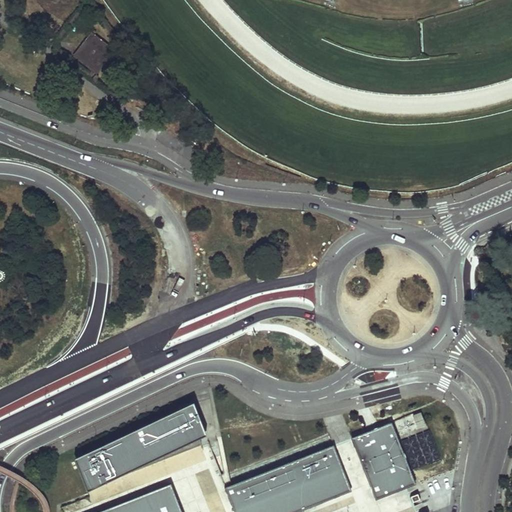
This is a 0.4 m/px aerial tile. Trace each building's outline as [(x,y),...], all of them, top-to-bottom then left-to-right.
[(94,35),(89,31),(79,45),(81,47),(86,40),(89,41),(94,35)] [(109,47),(94,35),(89,41),(86,40),(81,47),(79,45),(72,53),(93,70),(106,55),(104,53),(109,47)] [(113,50),(109,47),(104,53),(106,55),(108,57),(113,50)] [(31,76),(37,63),(24,57),(18,70),(31,76)] [(73,456),(87,487),(199,437),(206,434),(192,403),(73,456)] [(397,419),(404,439),(428,431),(421,411),(397,419)] [(391,422),(351,438),(374,498),(405,486),(415,482),(391,422)] [(411,438),(415,449),(434,441),(430,430),(411,438)] [(231,487),(225,489),(234,511),(295,511),(352,491),(334,446),(231,487)] [(181,511),(168,480),(82,511),(181,511)]
